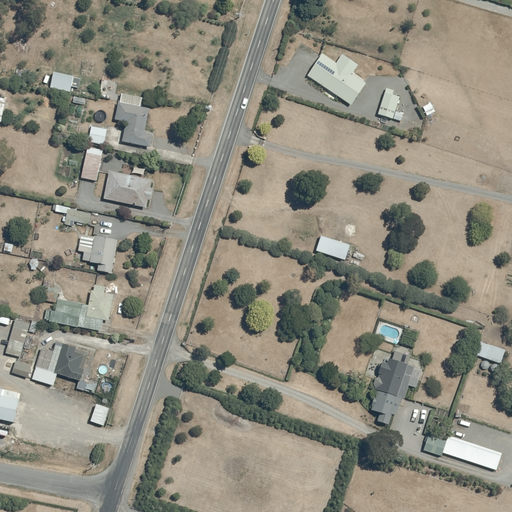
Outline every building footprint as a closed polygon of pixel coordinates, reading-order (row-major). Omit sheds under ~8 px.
[(335,101),(338,97),(350,104),(365,81),(352,72),(356,65),(341,55),(336,63),(321,53),(306,76),(327,89),(324,94),(335,101)] [(34,73),(22,68),(19,76),(31,80),(34,73)] [(80,79),(52,74),(49,88),(69,92),(69,87),(78,89),(80,79)] [(116,82),(102,80),(100,98),(114,100),(116,82)] [(392,90),(385,88),(377,115),(400,121),(402,113),(394,111),(398,97),(391,95),(392,90)] [(141,98),(119,95),(115,121),(125,123),(121,143),(149,148),(151,135),(143,134),(147,109),(139,108),(141,98)] [(84,98),(74,96),(72,105),(82,107),(84,98)] [(106,130),(90,127),(87,143),(103,145),(106,130)] [(102,150),(86,147),(79,179),(95,182),(102,150)] [(145,209),(146,201),(149,202),(151,189),(149,189),(151,180),(139,178),(142,167),(131,165),(128,176),(109,172),(103,200),(145,209)] [(67,207),(58,206),(57,213),(66,214),(64,225),(71,226),(72,222),(88,225),(90,213),(67,210),(67,207)] [(116,241),(80,234),(76,251),(83,253),(82,261),(98,264),(97,271),(110,274),(116,241)] [(348,244),(320,236),(315,251),(344,260),(348,244)] [(13,245),(5,243),(3,253),(10,255),(13,245)] [(85,318),(102,321),(107,322),(112,295),(103,294),(104,287),(92,284),(88,305),(87,305),(85,318)] [(57,289),(42,287),(41,302),(56,303),(57,289)] [(85,318),(87,305),(58,300),(57,308),(45,306),(43,322),(100,332),(102,321),(85,318)] [(19,359),(29,322),(16,318),(5,355),(19,359)] [(504,350),(479,342),(475,355),(500,363),(504,350)] [(88,353),(54,343),(51,353),(40,349),(30,380),(52,387),(56,375),(79,382),(88,353)] [(409,355),(394,350),(391,358),(381,355),(370,387),(377,389),(371,410),(379,412),(377,421),(387,424),(391,414),(395,415),(400,399),(403,400),(408,385),(415,387),(421,370),(406,365),(409,355)] [(30,366),(15,361),(11,373),(26,378),(30,366)] [(95,384),(80,380),(77,389),(92,394),(95,384)] [(19,396),(0,392),(0,416),(15,419),(19,396)] [(107,409),(94,406),(89,423),(102,427),(107,409)] [(446,440),(427,434),(422,449),(440,456),(442,452),(495,470),(500,453),(447,436),(446,440)]
